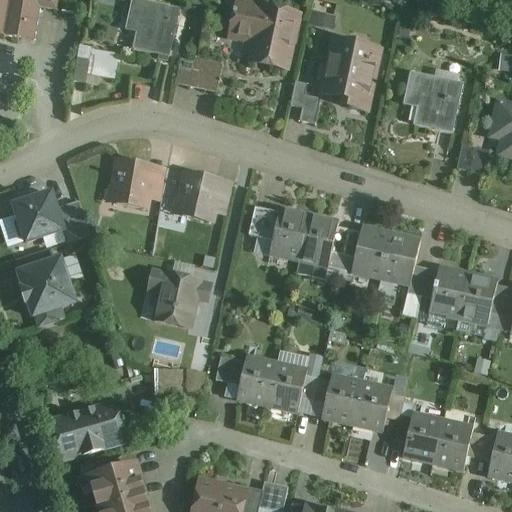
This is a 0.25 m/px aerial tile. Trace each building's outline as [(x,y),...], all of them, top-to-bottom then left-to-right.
[(0,0),(0,37),(33,43),(39,9),(56,12),(57,0),(0,0)] [(179,12),(132,2),(128,24),(139,26),(133,52),(169,60),(179,12)] [(297,19),(238,7),(236,16),(234,15),(233,19),(236,19),(234,29),(257,34),(250,63),(286,70),(297,19)] [(335,18),(313,13),(310,29),(332,33),(335,18)] [(380,53),(333,43),(328,65),(339,68),(334,93),(346,96),(344,104),(348,110),(362,113),(367,109),(369,101),(370,101),(380,53)] [(77,61),(90,63),(92,53),(92,51),(80,49),(77,61)] [(119,58),(92,53),(90,63),(88,76),(115,81),(119,58)] [(511,58),(501,57),(500,74),(511,74),(511,58)] [(210,64),(195,60),(194,64),(189,90),(204,93),(210,64)] [(88,76),(90,63),(77,61),(73,84),(86,87),(88,76)] [(194,64),(181,61),(175,87),(189,90),(194,64)] [(210,64),(204,93),(216,96),(223,67),(210,64)] [(463,87),(410,76),(406,94),(420,97),(413,128),(452,136),(463,87)] [(307,87),(295,85),(290,108),(302,111),(305,98),(307,87)] [(320,102),(305,98),(302,111),(299,124),(315,127),(320,102)] [(511,109),(499,107),(494,129),(505,132),(500,157),(511,159),(511,109)] [(475,151),(462,148),(457,172),(470,174),(475,151)] [(489,154),(475,151),(470,174),(484,177),(489,154)] [(149,168),(117,163),(112,191),(118,192),(116,206),(148,212),(149,203),(150,195),(144,194),(149,168)] [(166,170),(149,167),(149,168),(144,194),(150,195),(149,203),(161,204),(166,170)] [(217,182),(185,175),(179,203),(185,204),(182,218),(213,225),(215,216),(217,209),(211,208),(217,182)] [(234,186),(217,182),(211,208),(217,209),(215,216),(227,219),(234,186)] [(51,197),(15,209),(18,221),(15,227),(20,239),(26,242),(27,245),(62,234),(63,233),(56,212),(51,197)] [(79,205),(56,212),(63,233),(62,234),(66,247),(90,239),(79,205)] [(279,216),(256,212),(250,238),(273,243),(279,216)] [(308,222),(296,219),(297,217),(280,213),(279,216),(273,243),(270,257),(299,263),(309,220),(308,220),(308,222)] [(338,226),(321,223),(321,225),(309,222),(310,220),(309,220),(299,263),(328,270),(331,257),(337,230),(338,226)] [(349,232),(337,230),(331,257),(343,259),(349,232)] [(349,232),(343,259),(355,262),(361,235),(349,232)] [(378,235),(361,232),(361,235),(355,262),(352,275),(381,282),(391,238),(390,238),(390,240),(378,237),(378,235)] [(403,243),(391,240),(391,238),(381,282),(409,288),(410,288),(415,269),(420,245),(403,241),(403,243)] [(49,253),(18,263),(22,275),(53,265),(49,253)] [(22,275),(19,276),(24,291),(22,291),(27,306),(29,306),(33,320),(36,319),(40,331),(58,325),(54,313),(75,306),(61,262),(53,265),(22,275)] [(426,272),(415,269),(410,288),(409,288),(408,296),(420,299),(426,272)] [(438,275),(426,272),(420,299),(432,302),(438,275)] [(456,276),(439,272),(438,275),(432,302),(429,315),(458,322),(468,278),(467,278),(467,280),(455,278),(456,276)] [(200,284),(165,276),(165,277),(153,274),(149,293),(161,295),(154,323),(190,331),(200,284)] [(497,285),(480,281),(480,283),(468,280),(469,279),(468,278),(458,322),(487,328),(490,316),(496,288),(497,285)] [(508,291),(496,288),(490,316),(502,318),(508,291)] [(511,291),(508,291),(502,318),(511,320),(511,291)] [(186,372),(186,396),(201,399),(211,353),(197,350),(193,372),(186,372)] [(306,378),(319,381),(324,359),(311,357),(307,375),(306,378)] [(233,362),(221,360),(216,383),(228,386),(233,362)] [(277,368),(246,361),(246,365),(240,388),(237,402),(239,403),(239,402),(268,408),(277,368)] [(246,365),(233,362),(228,386),(240,388),(246,365)] [(307,375),(277,368),(268,408),(297,415),(296,415),(298,416),(301,402),(306,378),(307,375)] [(155,397),(186,396),(186,372),(154,372),(155,397)] [(301,402),(313,405),(319,381),(306,378),(301,402)] [(391,398),(404,401),(409,382),(396,379),(392,394),(391,398)] [(362,387),(332,380),(331,384),(326,407),(322,421),(324,422),(324,421),(353,428),(362,387)] [(319,381),(313,405),(326,407),(331,384),(319,381)] [(237,402),(240,388),(228,386),(225,400),(237,402)] [(392,394),(362,387),(353,428),(382,434),(381,435),(383,435),(386,421),(391,398),(392,394)] [(400,419),(404,403),(404,401),(391,398),(386,421),(398,424),(400,419)] [(400,419),(412,422),(412,418),(415,406),(404,403),(400,419)] [(313,405),(313,406),(310,419),(322,421),(326,407),(313,405)] [(116,406),(49,425),(61,464),(128,445),(116,406)] [(443,425),(412,418),(412,422),(406,446),(403,460),(405,460),(434,466),(443,425)] [(398,424),(394,443),(406,446),(412,422),(400,419),(398,424)] [(473,432),(443,425),(434,466),(462,473),(464,473),(467,459),(472,436),(473,432)] [(484,439),(472,436),(467,459),(479,462),(484,439)] [(511,440),(497,438),(491,465),(488,479),(489,479),(490,479),(511,484),(511,440)] [(496,441),(484,439),(479,462),(491,465),(496,441)] [(109,463),(80,471),(84,483),(89,481),(112,474),(109,463)] [(148,511),(136,468),(112,474),(89,481),(98,511),(148,511)] [(245,494),(215,487),(215,485),(200,482),(193,511),(242,511),(246,494),(245,494)] [(283,511),(288,490),(264,485),(262,493),(263,494),(259,511),(263,511),(283,511)] [(262,493),(246,490),(245,494),(246,494),(242,511),(258,511),(259,511),(263,494),(262,493)]
